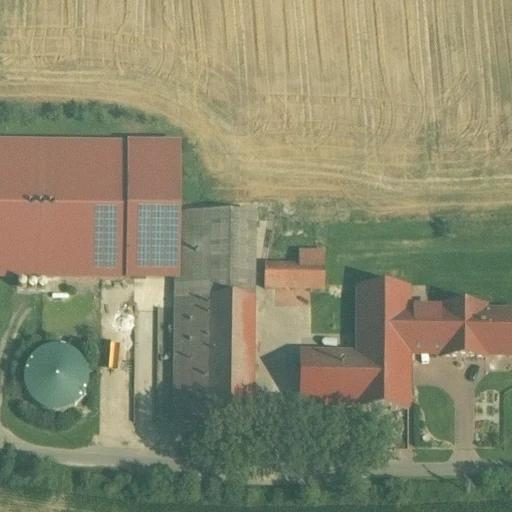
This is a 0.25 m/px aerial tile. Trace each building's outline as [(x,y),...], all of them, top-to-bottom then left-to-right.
[(0,284),(13,285),(176,287),(177,218),(177,150),(0,147),(0,284)] [(194,218),(177,218),(176,287),(175,309),(174,426),(250,427),(253,219),(194,218)] [(265,267),(264,292),(324,293),(324,280),(325,257),(298,257),(298,268),(265,267)] [(408,413),(408,358),(409,337),(409,314),(409,293),(356,292),(356,356),(299,356),(299,410),(356,410),(356,413),(408,413)] [(441,314),(409,314),(409,337),(441,337),(440,360),(484,360),(484,358),(511,357),(511,314),(484,314),(484,311),(441,311),(441,314)] [(25,375),(23,380),(22,386),(22,392),(23,397),(25,403),(28,408),(32,412),(37,416),(42,418),(47,420),(53,421),(59,420),(65,419),(70,416),(75,413),(79,409),(82,404),(85,399),(86,393),(86,388),(86,382),(84,376),(82,371),(78,367),(74,363),(69,359),(64,357),(58,356),(52,356),(46,357),(41,359),(36,362),(31,365),(28,370),(25,375)]
